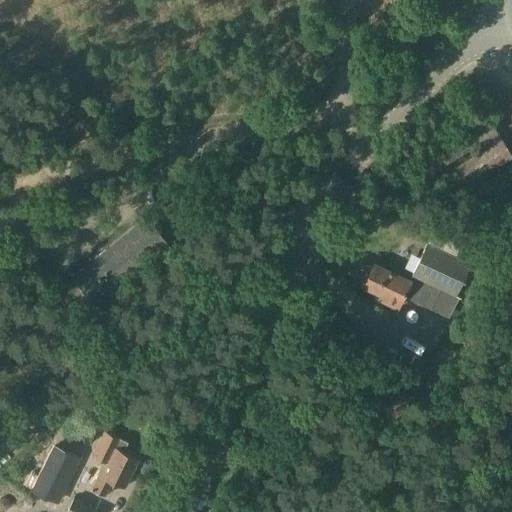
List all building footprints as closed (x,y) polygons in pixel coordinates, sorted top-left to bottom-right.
[(511,156),(486,115),(435,146),(446,165),(488,140),(490,145),(450,171),(460,189),(511,159),(511,156)] [(145,216),(70,276),(94,306),(170,246),(145,216)] [(359,270),(354,281),(359,286),(358,288),(379,297),(377,302),(393,310),(399,298),(427,310),(436,290),(450,297),(464,266),(421,246),(407,277),(408,277),(404,285),(367,268),(367,270),(359,270)] [(143,459),(139,457),(140,455),(133,451),(132,453),(128,451),(132,443),(109,432),(97,457),(109,463),(97,489),(109,496),(116,481),(129,487),(143,459)] [(35,473),(29,485),(37,489),(37,490),(61,503),(83,458),(59,446),(43,478),(35,473)] [(75,498),(68,511),(98,511),(100,509),(75,498)] [(51,511),(25,502),(21,511),(51,511)]
